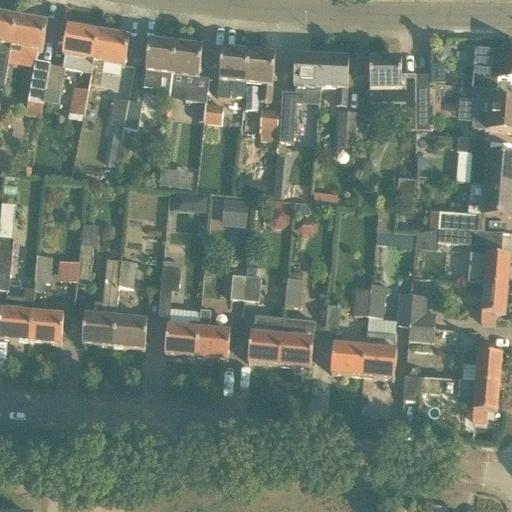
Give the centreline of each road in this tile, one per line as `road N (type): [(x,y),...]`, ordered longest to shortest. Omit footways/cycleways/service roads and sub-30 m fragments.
road 1 (residential): [(511,479),(158,414),(0,399)]
road 2 (residential): [(182,0),(318,13),(511,15)]
